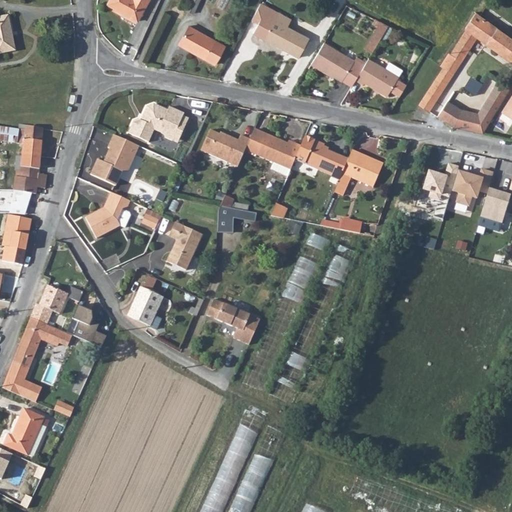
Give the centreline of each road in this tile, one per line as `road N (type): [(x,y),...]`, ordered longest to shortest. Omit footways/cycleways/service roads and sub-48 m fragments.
road 1 (unclassified): [(86,72),(143,74),(511,150)]
road 2 (residential): [(53,214),(118,316),(310,431)]
road 3 (residential): [(0,355),(53,214)]
road 4 (residential): [(53,214),(86,72)]
